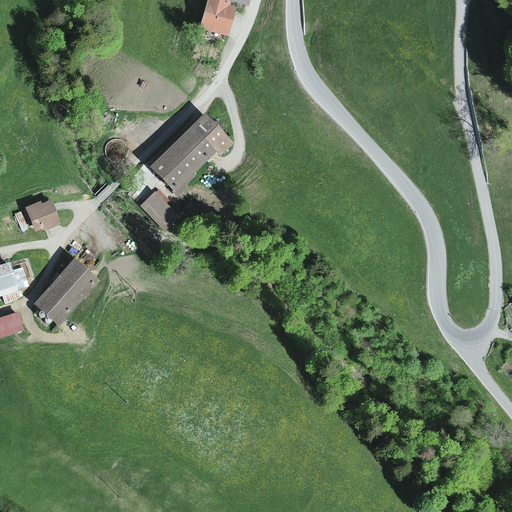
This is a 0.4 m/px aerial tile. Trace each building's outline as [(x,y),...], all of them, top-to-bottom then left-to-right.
[(206,0),(198,29),(228,38),(236,8),(229,6),(230,3),(247,8),(249,0),(206,0)] [(204,114),(148,168),(177,198),(187,188),(183,185),(216,153),(221,159),(235,145),(204,114)] [(179,217),(155,192),(140,207),(164,232),(179,217)] [(40,202),(24,208),(34,233),(45,228),(46,231),(61,225),(51,200),(41,204),(40,202)] [(74,259),(33,305),(59,328),(100,282),(74,259)] [(0,297),(2,297),(4,304),(20,299),(17,290),(25,288),(23,281),(15,284),(8,263),(0,265),(0,297)] [(17,318),(0,322),(0,340),(22,335),(17,318)]
